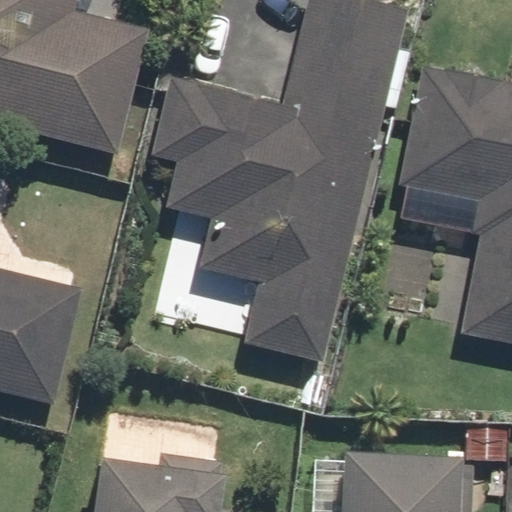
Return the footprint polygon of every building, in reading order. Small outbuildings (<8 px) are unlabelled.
[(0,0),(0,121),(124,153),(155,31),(80,12),(82,0),(0,0)] [(246,343),(328,363),(415,6),(391,0),(309,0),(285,102),(172,75),(153,155),(179,161),(168,211),(214,221),(202,270),(260,284),(246,343)] [(511,344),(511,79),(424,62),(400,187),(487,204),(462,335),(511,344)] [(0,391),(60,406),(90,288),(0,265),(0,179),(3,168),(0,167),(0,391)] [(470,511),(474,458),(316,448),(312,511),(470,511)] [(109,451),(100,511),(232,511),(238,468),(109,451)]
